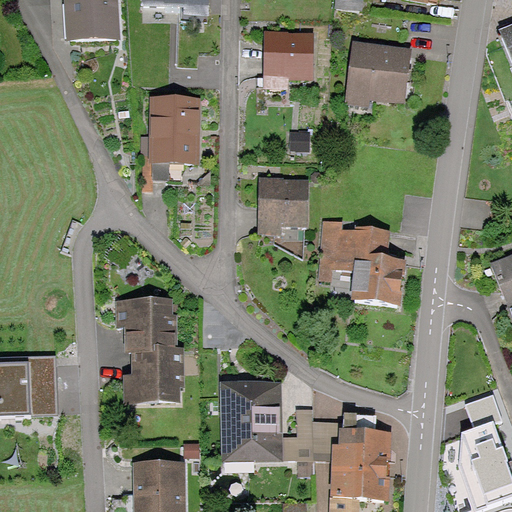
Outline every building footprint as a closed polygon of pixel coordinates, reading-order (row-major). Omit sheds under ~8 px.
[(66,0),(67,38),(121,37),(120,7),(119,0),(66,0)] [(143,0),(143,7),(182,8),(181,22),(208,22),(208,0),(143,0)] [(335,0),(335,9),(364,12),(364,0),(335,0)] [(511,26),(501,31),(511,57),(511,26)] [(315,33),(267,32),(266,89),(289,90),(289,80),(314,81),(315,33)] [(376,47),(353,44),(346,107),(370,110),(371,103),(406,107),(413,51),(376,47)] [(203,98),(151,97),(149,164),(145,164),(144,192),(154,192),(154,182),(182,182),(183,164),(201,165),(202,133),(203,98)] [(311,133),(291,133),(291,152),(310,152),(311,133)] [(285,178),(261,178),(258,235),(275,236),(275,245),(304,259),(304,228),(309,228),(310,180),(285,180),(285,178)] [(342,224),(325,223),(319,280),(332,281),(333,269),(355,271),(352,303),(401,308),(406,260),(382,258),(368,257),(369,245),(388,246),(389,233),(342,228),(342,224)] [(511,257),(491,266),(511,319),(511,257)] [(173,301),(117,301),(117,330),(125,330),(125,353),(133,353),(133,375),(124,375),(124,406),(181,406),(181,389),(186,389),(186,350),(177,350),(177,315),(173,315),(173,301)] [(0,364),(0,416),(57,415),(56,357),(0,358),(0,364)] [(221,385),(223,465),(284,463),(284,439),(282,383),(221,385)] [(511,476),(511,442),(498,399),(466,408),(474,434),(447,442),(445,468),(459,511),(482,511),(511,502),(511,485),(509,477),(511,476)] [(301,439),(284,439),(284,463),(298,463),(298,479),(315,479),(315,463),(333,463),(333,448),(342,448),(342,433),(342,424),(311,424),(311,412),(301,412),(301,439)] [(333,463),(330,511),(375,511),(376,499),(388,499),(388,478),(385,478),(386,459),(390,459),(391,434),(342,433),(342,448),(333,448),(333,463)] [(135,496),(130,496),(130,511),(186,511),(186,463),(135,463),(135,496)]
